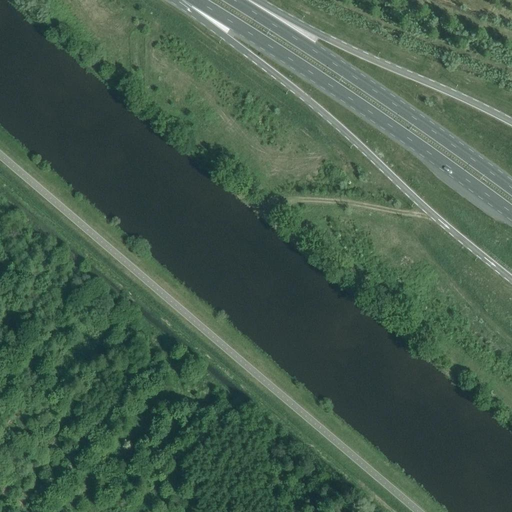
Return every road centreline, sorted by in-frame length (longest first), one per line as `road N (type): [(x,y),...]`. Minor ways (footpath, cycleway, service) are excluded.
road 1 (trunk): [(189,0),(511,278)]
road 2 (trunk): [(193,0),(511,214)]
road 3 (trunk): [(511,188),(237,0)]
road 4 (trunk): [(511,122),(240,0)]
